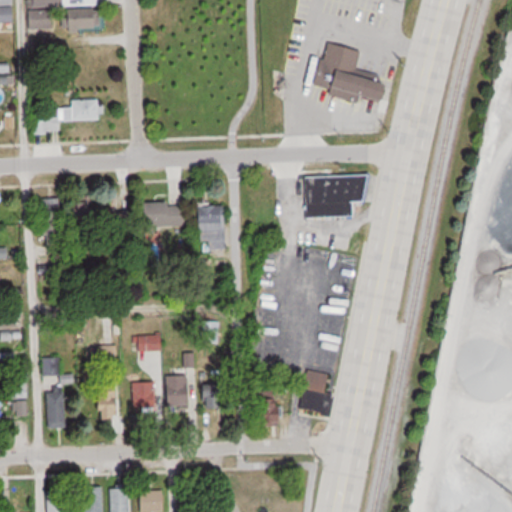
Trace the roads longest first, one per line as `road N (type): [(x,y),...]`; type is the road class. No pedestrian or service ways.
road 1 (secondary): [(335,511),(397,192),(447,0)]
road 2 (residential): [(407,153),(0,164)]
road 3 (residential): [(348,443),(0,454)]
road 4 (residential): [(141,159),(132,0)]
